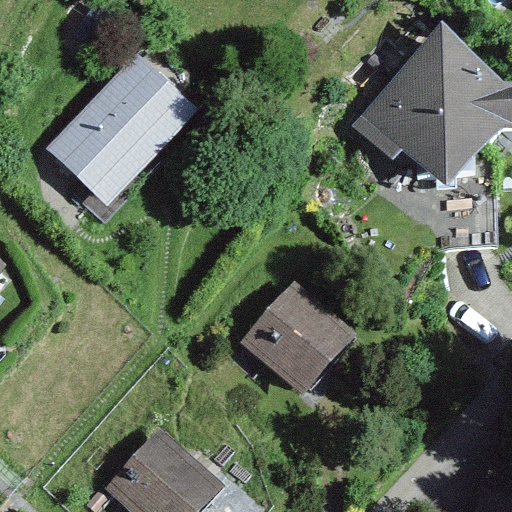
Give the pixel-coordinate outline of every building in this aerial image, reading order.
[(98,2),(75,34),(97,50),(120,18),(98,2)] [(443,28),(354,126),(393,161),(404,149),(434,175),(448,188),(483,149),(505,125),(511,125),(511,83),(505,83),(443,28)] [(138,52),(47,147),(109,206),(199,110),(138,52)] [(497,159),(483,149),(448,188),(434,175),(437,252),(497,248),(497,159)] [(295,284),(245,343),(305,394),(356,335),(295,284)] [(159,429),(106,489),(131,511),(202,511),(225,486),(159,429)] [(511,511),(511,465),(494,459),(476,511),(511,511)] [(99,493),(87,507),(92,511),(96,511),(107,500),(99,493)]
